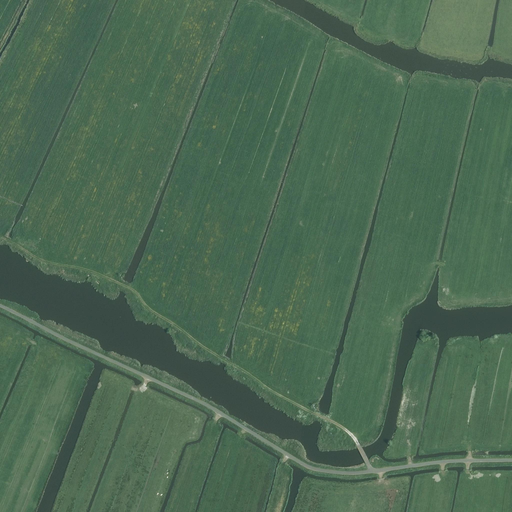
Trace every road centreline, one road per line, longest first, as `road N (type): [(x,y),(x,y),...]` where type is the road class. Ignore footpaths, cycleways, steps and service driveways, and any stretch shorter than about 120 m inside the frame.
road 1 (track): [(0,237),(47,264),(133,290),(188,337),(345,430),(374,472)]
road 2 (track): [(511,269),(431,262),(392,313)]
